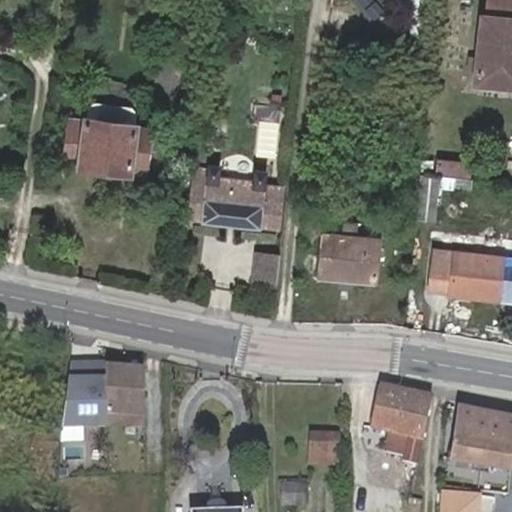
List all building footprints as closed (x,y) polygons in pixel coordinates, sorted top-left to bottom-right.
[(511,0),(488,0),(486,17),(511,20),(511,0)] [(511,20),(486,17),(483,17),(476,83),(511,87),(511,20)] [(157,53),(152,103),(183,106),(189,58),(184,57),(186,41),(162,37),(160,54),(157,53)] [(79,166),(127,174),(128,169),(144,172),(151,132),(136,130),(135,125),(119,124),(122,108),(107,106),(106,116),(93,113),(92,120),(86,118),(86,121),(69,118),(64,158),(79,161),(79,166)] [(217,183),(218,167),(207,166),(208,167),(194,166),(189,219),(201,220),(203,223),(264,227),(265,226),(278,228),(281,196),(263,194),(264,172),(254,171),(252,187),(217,183)] [(254,171),(218,167),(217,183),(252,187),(254,171)] [(438,178),(422,177),(418,218),(434,219),(438,178)] [(318,277),(374,283),(379,240),(322,234),(320,235),(306,233),(302,273),(318,276),(318,277)] [(453,292),(456,254),(457,249),(432,247),(428,290),(453,292)] [(250,284),(276,289),(280,255),(256,251),(250,284)] [(503,258),(456,254),(453,292),(453,296),(499,301),(503,258)] [(105,360),(70,361),(62,427),(107,424),(106,364),(105,360)] [(107,424),(144,424),(143,364),(106,364),(107,424)] [(421,441),(431,396),(379,386),(375,406),(371,429),(421,441)] [(475,462),(483,463),(510,470),(511,457),(511,418),(460,408),(449,456),(475,462)] [(337,436),(313,435),(313,453),(312,464),(338,465),(338,458),(337,436)] [(304,484),(281,484),(282,505),(304,505),(304,484)] [(442,490),(440,511),(480,511),(482,493),(442,490)] [(239,511),(240,510),(223,511),(222,499),(208,500),(208,511),(202,511),(239,511)]
